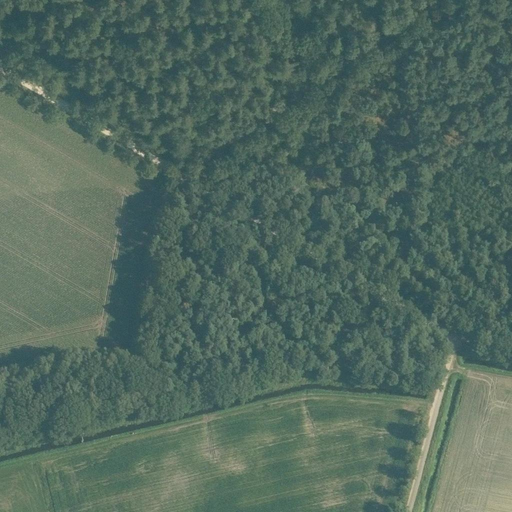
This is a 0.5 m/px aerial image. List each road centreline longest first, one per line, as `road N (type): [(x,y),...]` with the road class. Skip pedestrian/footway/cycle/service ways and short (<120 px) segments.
road 1 (track): [(452,355),(450,342),(173,174)]
road 2 (track): [(173,174),(313,77),(263,0)]
road 3 (track): [(173,174),(0,63)]
road 4 (unclassified): [(406,511),(452,355)]
road 5 (track): [(313,77),(420,0)]
